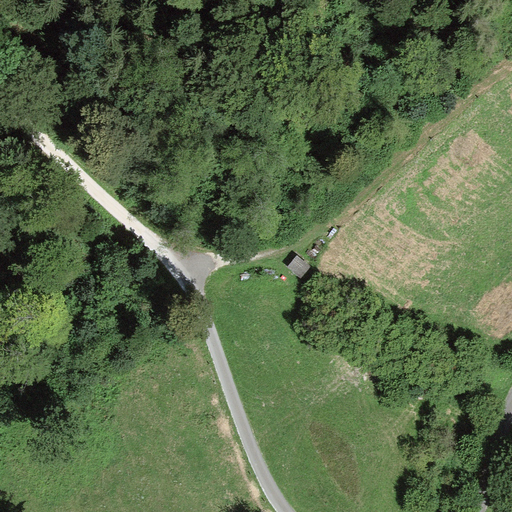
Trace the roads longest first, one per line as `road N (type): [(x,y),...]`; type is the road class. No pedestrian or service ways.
road 1 (track): [(0,101),(184,267),(306,230),(511,59)]
road 2 (residential): [(286,511),(258,466),(184,267)]
